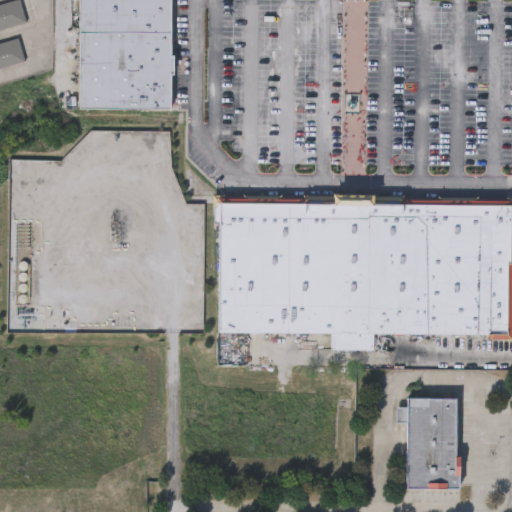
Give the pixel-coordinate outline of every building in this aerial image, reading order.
[(0,4),(16,0),(20,0),(26,22),(0,29),(0,4)] [(78,108),(78,0),(169,0),(169,108),(78,108)] [(0,43),(18,38),(25,61),(0,67),(0,43)] [(511,337),(372,336),(372,352),(330,351),(330,336),(217,335),(219,194),(262,194),(353,195),(458,197),(511,197),(511,337)] [(456,398),(456,488),(405,488),(405,398),(456,398)]
